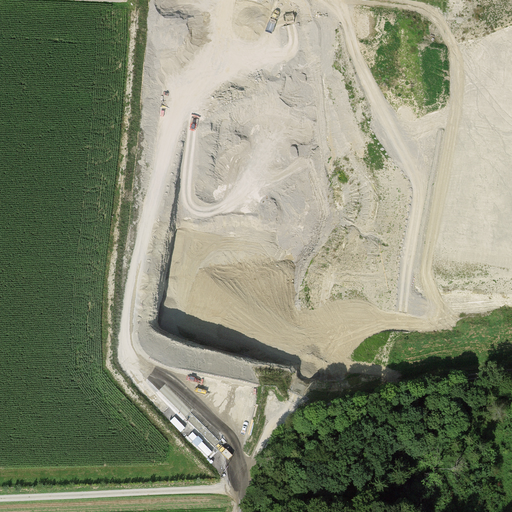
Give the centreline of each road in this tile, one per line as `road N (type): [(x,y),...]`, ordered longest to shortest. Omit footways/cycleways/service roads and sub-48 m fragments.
road 1 (track): [(299,5),(270,417),(243,511)]
road 2 (track): [(0,498),(245,490)]
road 3 (track): [(511,373),(270,417)]
road 4 (track): [(299,5),(171,0)]
